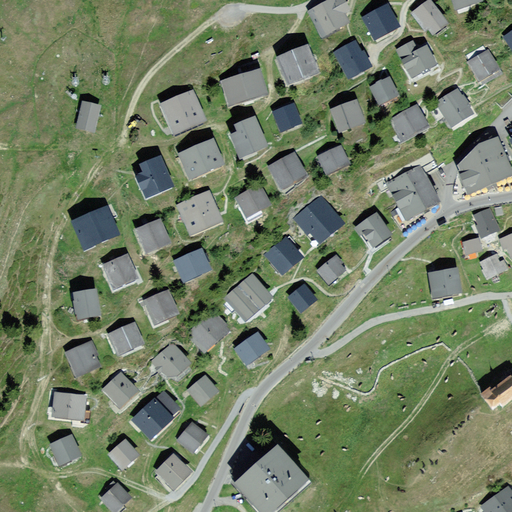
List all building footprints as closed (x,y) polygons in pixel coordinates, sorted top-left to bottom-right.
[(334,1),(311,13),(323,35),(344,24),(339,15),(344,12),(345,9),(340,0),(339,0),(335,2),(334,1)] [(433,33),(436,31),(444,25),(429,4),(421,10),(420,9),(414,13),(426,29),(429,27),(433,33)] [(386,9),(384,10),(383,8),(376,11),(377,14),(366,20),(376,37),(395,27),(386,9)] [(433,58),(430,53),(427,54),(425,50),(417,54),(412,45),(412,44),(412,43),(403,47),(404,48),(400,50),(409,67),(407,68),(407,69),(411,76),(422,70),(424,74),(429,71),(427,67),(432,65),(433,65),(433,64),(432,64),(430,60),(433,58)] [(360,57),(354,45),(337,54),(349,76),(368,66),(362,56),(360,57)] [(282,74),(285,73),(289,83),(315,72),(311,63),(314,62),(312,58),(310,59),(309,57),(312,56),(309,49),(306,50),(280,60),(277,61),(282,74)] [(487,53),(470,63),(479,79),(496,69),(487,53)] [(264,93),(258,73),(256,68),(239,73),(241,78),(224,84),(230,104),(264,93)] [(380,81),(377,83),(378,86),(373,89),(377,96),(374,97),(377,103),(380,102),(395,94),(388,81),(386,77),(381,79),(383,84),(382,84),(380,81)] [(465,96),(460,88),(457,91),(436,103),(439,107),(431,112),(436,121),(444,116),(447,120),(447,121),(451,127),(452,128),(462,122),(472,115),(468,108),(469,108),(463,98),(465,96)] [(202,120),(192,96),(164,107),(175,132),(202,120)] [(98,108),(84,104),(78,126),(93,130),(98,108)] [(355,104),(334,111),(339,126),(346,123),(348,127),(362,122),(355,104)] [(299,123),(293,107),(292,105),(282,109),(283,111),(275,114),(281,130),(299,123)] [(415,109),(393,121),(403,139),(425,127),(415,109)] [(241,155),(254,150),(263,146),(253,121),(238,128),(240,135),(234,138),(241,154),(241,155)] [(495,184),(494,181),(511,174),(497,141),(480,148),(476,152),(477,155),(470,158),(460,167),(463,173),(460,174),(467,191),(479,186),(479,188),(486,185),(487,187),(495,184)] [(220,164),(212,143),(182,156),(191,177),(220,164)] [(340,148),(320,158),(326,172),(347,163),(340,148)] [(437,167),(429,153),(385,176),(407,218),(436,202),(422,176),(437,167)] [(303,176),(295,161),(298,159),(295,154),(292,156),(271,167),(268,169),(271,174),(274,172),(282,187),(303,176)] [(141,184),(143,183),(148,195),(146,195),(147,196),(149,195),(170,186),(159,160),(143,167),(146,175),(139,178),(141,184)] [(258,188),(238,199),(247,216),(267,205),(258,188)] [(207,194),(180,206),(191,232),(219,221),(207,194)] [(340,223),(321,199),(296,219),(307,232),(310,230),(319,241),(340,223)] [(86,247),(107,238),(106,237),(115,233),(109,220),(116,216),(111,204),(103,207),(105,211),(76,224),(86,247)] [(503,214),(501,206),(494,208),(496,216),(503,214)] [(485,225),(479,227),(483,237),(498,230),(494,221),(489,210),(480,214),(485,225)] [(389,235),(378,219),(376,216),(358,229),(362,235),(364,233),(373,246),(389,235)] [(167,242),(159,223),(156,217),(137,226),(139,231),(147,251),(167,242)] [(511,235),(504,239),(500,240),(501,241),(504,249),(508,247),(511,257),(511,256),(511,235)] [(281,272),(287,267),(289,270),(296,265),(293,262),(299,257),(285,240),(267,255),(273,262),(270,264),(278,274),(281,272)] [(477,240),(464,243),(467,254),(480,251),(477,240)] [(123,253),(104,262),(106,267),(115,287),(135,278),(125,258),(123,253)] [(200,253),(177,263),(185,279),(207,269),(200,253)] [(498,257),(497,255),(495,256),(495,255),(483,261),(487,270),(483,272),(485,276),(487,280),(491,278),(508,269),(504,261),(499,264),(496,258),(498,257)] [(333,260),(319,271),(329,283),(346,269),(336,256),(332,259),(333,260)] [(458,292),(455,272),(454,267),(431,271),(432,276),(435,296),(458,292)] [(251,277),(226,298),(233,305),(244,318),(250,312),(252,314),(263,304),(262,303),(268,297),(258,285),(260,283),(255,277),(252,279),(251,277)] [(304,287),(290,298),(301,311),(314,300),(304,287)] [(166,293),(147,302),(145,300),(140,302),(142,306),(147,304),(155,322),(175,313),(166,293)] [(76,297),(77,303),(78,312),(79,318),(89,316),(90,317),(98,315),(95,296),(92,297),(92,294),(90,294),(76,297)] [(224,330),(211,315),(213,313),(212,312),(211,312),(210,312),(209,312),(186,332),(188,335),(190,334),(203,348),(203,349),(204,350),(207,348),(206,347),(223,333),(223,334),(226,331),(225,330),(224,330)] [(133,326),(113,335),(121,352),(140,343),(133,326)] [(244,346),(238,350),(235,352),(244,364),(247,363),(259,354),(259,355),(266,350),(256,336),(251,341),(248,338),(242,343),(244,346)] [(88,345),(68,354),(77,375),(98,365),(88,345)] [(168,375),(175,374),(187,364),(171,346),(153,361),(162,371),(168,375)] [(134,391),(120,376),(105,390),(119,405),(134,391)] [(511,398),(511,381),(509,378),(492,390),(490,388),(481,395),(492,409),(499,404),(502,407),(511,398)] [(215,391),(205,379),(191,391),(201,403),(215,391)] [(85,411),(82,411),(83,398),(57,395),(55,415),(81,418),(85,418),(85,411)] [(163,395),(143,414),(141,412),(135,417),(131,420),(138,428),(141,426),(151,437),(169,420),(168,418),(177,410),(163,395)] [(204,436),(192,426),(180,440),(193,450),(204,436)] [(78,458),(77,456),(78,455),(70,439),(65,441),(64,438),(58,440),(59,444),(53,447),(61,463),(68,460),(69,462),(78,458)] [(133,463),(130,460),(136,455),(125,443),(111,455),(122,468),(126,464),(129,467),(133,463)] [(269,511),(304,482),(277,451),(238,486),(261,511),(269,511)] [(173,488),(189,472),(174,457),(158,473),(173,488)] [(129,498),(113,481),(106,488),(110,493),(103,499),(115,511),(129,498)] [(511,495),(507,489),(482,507),(485,511),(510,511),(511,511),(511,495)]
